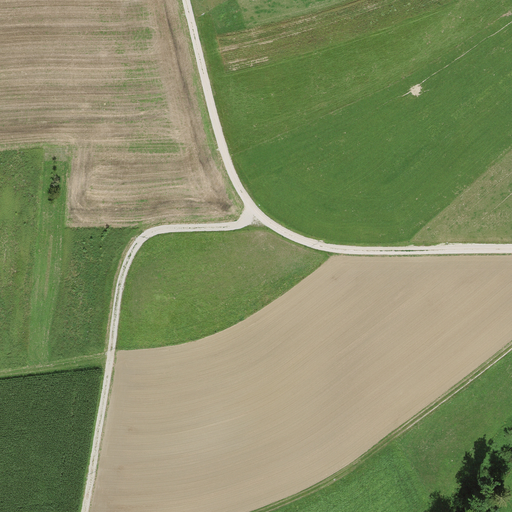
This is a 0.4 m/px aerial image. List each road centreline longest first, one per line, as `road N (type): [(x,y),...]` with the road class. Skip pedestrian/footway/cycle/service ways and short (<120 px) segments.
road 1 (track): [(183,0),(223,154),(242,198),(263,221),(331,250),(511,251)]
road 2 (track): [(87,511),(124,265),(153,228),(237,226),(253,210)]
road 3 (track): [(258,511),(332,483),(511,343)]
